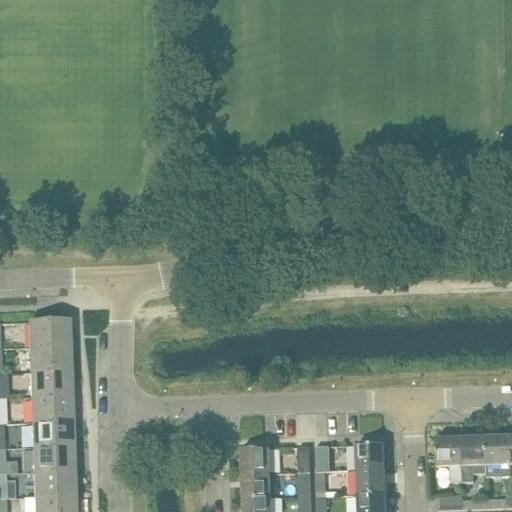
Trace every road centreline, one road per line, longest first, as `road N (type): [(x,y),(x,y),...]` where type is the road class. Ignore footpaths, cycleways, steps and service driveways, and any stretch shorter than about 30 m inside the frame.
road 1 (residential): [(120,275),(165,274),(292,246),(511,233)]
road 2 (residential): [(209,405),(412,398)]
road 3 (residential): [(118,408),(120,275)]
road 4 (residential): [(0,280),(120,275)]
